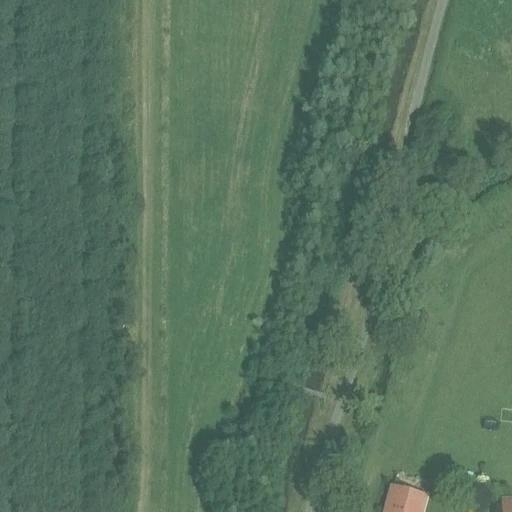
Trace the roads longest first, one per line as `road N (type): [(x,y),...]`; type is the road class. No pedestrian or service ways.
road 1 (unclassified): [(307,511),(391,247),(441,0)]
road 2 (track): [(143,511),(146,0)]
